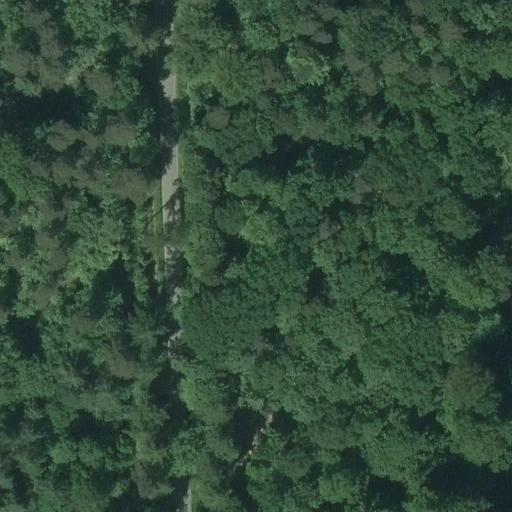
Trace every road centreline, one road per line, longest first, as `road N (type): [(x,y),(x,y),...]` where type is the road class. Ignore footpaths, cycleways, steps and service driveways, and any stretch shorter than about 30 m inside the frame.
road 1 (track): [(472,0),(494,511)]
road 2 (tertiary): [(183,511),(162,0)]
road 3 (track): [(165,56),(127,54),(0,109)]
